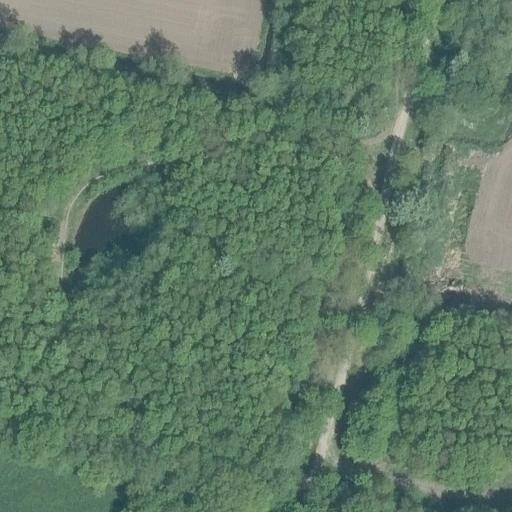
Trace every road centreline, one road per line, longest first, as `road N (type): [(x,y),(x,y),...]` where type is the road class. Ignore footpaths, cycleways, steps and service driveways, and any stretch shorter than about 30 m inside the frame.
road 1 (unknown): [(302,511),(443,0)]
road 2 (unknown): [(317,459),(511,493)]
